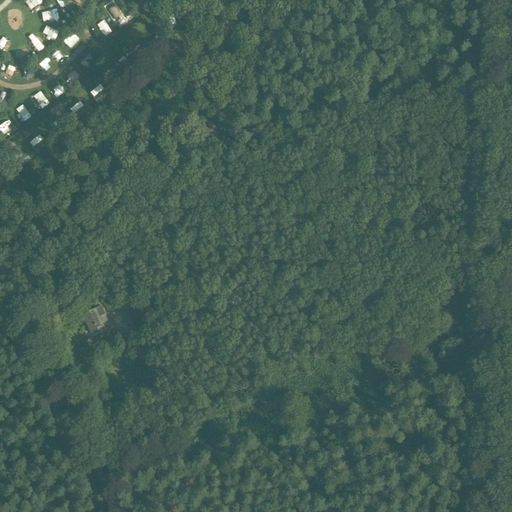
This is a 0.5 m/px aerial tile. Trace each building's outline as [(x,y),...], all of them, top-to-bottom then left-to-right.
[(106,86),(93,97),(97,103),(111,92),(106,86)] [(86,104),(73,115),(77,120),(91,110),(86,104)] [(66,120),(52,131),(57,137),(70,126),(66,120)] [(45,137),(32,148),(37,154),(50,143),(45,137)] [(25,153),(12,164),(17,170),(30,159),(25,153)] [(91,333),(104,327),(99,317),(104,315),(100,306),(82,315),(91,333)] [(128,324),(138,320),(132,306),(122,310),(128,324)]
